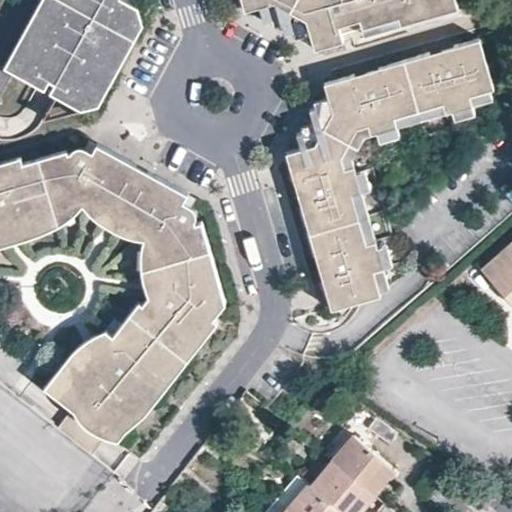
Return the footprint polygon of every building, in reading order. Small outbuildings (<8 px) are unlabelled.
[(14,70),(52,0),(40,0),(5,65),(14,70)] [(138,0),(52,0),(14,70),(45,87),(49,79),(55,82),(50,90),(56,94),(81,108),(138,5),(140,5),(139,3),(138,0)] [(242,0),(245,8),(259,4),(264,19),(266,20),(273,18),(282,23),(285,30),(287,32),(294,29),(296,36),(311,32),(315,47),(316,48),(337,41),(344,39),(342,32),(339,24),(360,18),(363,26),(387,19),(399,16),(401,23),(414,19),(444,10),(447,9),(458,6),(456,0),(242,0)] [(143,22),(138,5),(81,108),(99,103),(143,22)] [(360,18),(339,24),(342,32),(363,26),(360,18)] [(346,154),(353,141),(360,127),(371,124),(374,133),(380,131),(400,125),(397,116),(445,102),(448,111),(455,109),(475,103),(473,94),(493,88),(497,87),(482,35),(328,81),(332,97),(317,100),(324,126),(316,122),(315,130),(323,133),(316,144),(304,148),(288,152),(298,185),(306,182),(310,195),(301,197),(319,259),(328,256),(332,270),(323,273),(334,310),(384,296),(376,270),(388,266),(382,246),(380,240),(369,243),(362,218),(355,194),(366,191),(361,174),(359,164),(350,167),(346,154)] [(496,97),(493,88),(473,94),(475,103),(496,97)] [(81,108),(56,94),(43,117),(81,108)] [(445,102),(397,116),(400,125),(448,111),(445,102)] [(475,103),(455,109),(458,118),(478,112),(475,103)] [(316,122),(302,127),(300,131),(301,135),(315,130),(316,122)] [(374,133),(371,124),(360,127),(353,141),(362,146),(368,135),(374,133)] [(400,125),(380,131),(382,140),(403,134),(400,125)] [(301,135),(304,148),(316,144),(323,133),(315,130),(301,135)] [(362,146),(353,141),(346,154),(350,167),(359,164),(356,156),(362,146)] [(0,236),(0,227),(59,214),(77,209),(89,206),(94,203),(115,215),(127,222),(146,230),(147,238),(151,251),(157,267),(157,268),(163,289),(155,297),(149,306),(144,302),(117,337),(111,332),(108,336),(89,359),(78,374),(59,396),(78,410),(96,425),(99,422),(113,433),(123,441),(145,412),(141,409),(150,398),(159,387),(172,371),(185,353),(199,336),(203,331),(214,317),(218,320),(231,304),(206,221),(200,223),(197,216),(201,215),(202,212),(203,209),(201,207),(199,206),(197,205),(196,205),(194,205),(192,206),(187,202),(192,193),(174,183),(115,151),(101,143),(96,152),(85,145),(82,145),(81,145),(79,145),(78,146),(77,148),(77,150),(77,151),(73,153),(72,151),(68,152),(67,148),(23,161),(25,166),(0,172),(0,237),(0,236)] [(23,161),(21,155),(0,161),(0,172),(25,166),(23,161)] [(372,170),(361,174),(366,191),(376,188),(372,170)] [(306,182),(298,185),(299,190),(301,197),(310,195),(306,182)] [(373,215),(366,191),(355,194),(362,218),(373,215)] [(110,225),(115,215),(94,203),(89,206),(92,211),(100,218),(110,225)] [(77,209),(59,214),(62,225),(74,221),(79,216),(77,209)] [(373,215),(362,218),(369,243),(380,240),(373,215)] [(138,237),(147,238),(146,230),(127,222),(122,232),(127,234),(132,236),(138,237)] [(511,240),(480,269),(493,283),(499,278),(507,288),(501,293),(511,304),(511,240)] [(394,242),(382,246),(388,266),(400,263),(394,242)] [(146,269),(157,267),(151,251),(145,253),(143,260),(146,269)] [(321,264),(323,273),(332,270),(328,256),(319,259),(321,264)] [(394,288),(388,266),(376,270),(384,296),(394,288)] [(146,269),(155,297),(163,289),(157,268),(157,267),(146,269)] [(499,278),(493,283),(501,293),(507,288),(499,278)] [(222,323),(218,320),(214,317),(203,331),(211,337),(222,323)] [(81,353),(89,359),(108,336),(104,332),(93,336),(81,353)] [(199,336),(185,353),(193,359),(206,342),(199,336)] [(51,390),(59,396),(78,374),(70,368),(51,390)] [(172,371),(159,387),(166,393),(179,376),(172,371)] [(141,409),(145,412),(149,414),(157,404),(150,398),(141,409)] [(78,410),(62,430),(95,457),(113,433),(99,422),(96,425),(78,410)] [(389,432),(372,416),(363,425),(383,443),(392,434),(389,432)] [(351,431),(329,459),(333,462),(355,435),(351,431)] [(355,435),(333,462),(366,489),(378,473),(383,478),(385,480),(392,472),(390,470),(384,467),(389,461),(355,435)] [(333,462),(329,459),(309,485),(313,488),(333,462)] [(394,465),(389,461),(384,467),(390,470),(394,465)] [(333,462),(313,488),(341,511),(347,511),(350,509),(353,511),(358,511),(362,507),(360,506),(355,503),(366,489),(333,462)] [(273,499),(285,508),(306,482),(295,473),(273,499)] [(366,489),(370,493),(383,478),(378,473),(366,489)] [(432,474),(420,489),(436,503),(448,487),(432,474)] [(285,508),(289,511),(309,485),(306,482),(285,508)] [(309,485),(289,511),(341,511),(313,488),(309,485)] [(360,506),(370,493),(366,489),(355,503),(360,506)] [(262,511),(281,511),(285,508),(273,499),(262,511)] [(393,511),(379,500),(370,511),(371,511),(393,511)]
